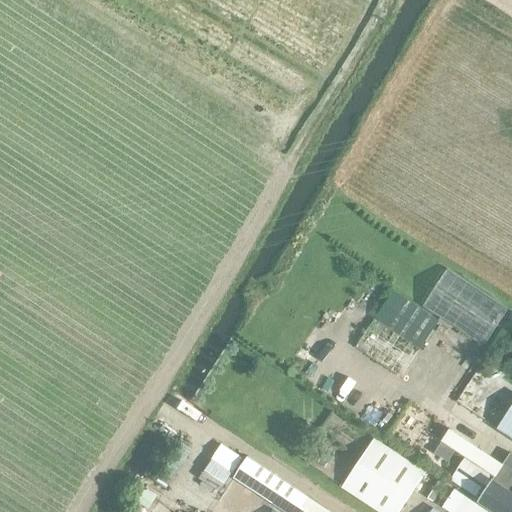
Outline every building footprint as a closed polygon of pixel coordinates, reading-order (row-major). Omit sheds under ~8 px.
[(509,302),(447,266),(424,305),(486,341),(509,302)] [(424,345),(440,314),(392,288),(375,318),(424,345)] [(456,403),(494,428),(511,439),(511,388),(479,368),(456,403)] [(343,487),(380,511),(399,511),(426,471),(375,438),(343,487)] [(244,457),(223,443),(211,461),(231,475),(244,457)] [(511,511),(511,455),(509,454),(494,476),(465,457),(448,482),(493,511),(511,511)] [(235,477),(287,511),(335,511),(249,455),(235,477)] [(488,511),(456,491),(445,507),(452,511),(488,511)]
